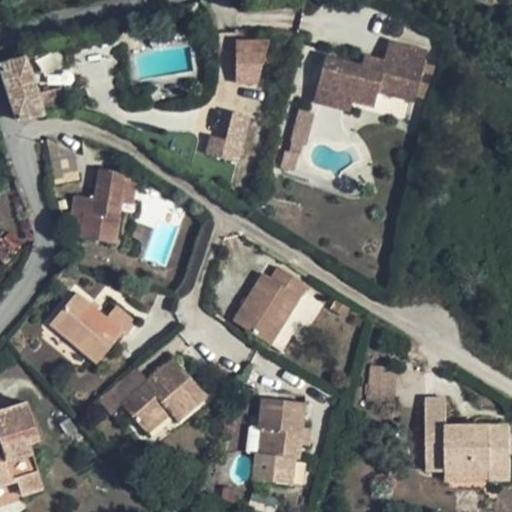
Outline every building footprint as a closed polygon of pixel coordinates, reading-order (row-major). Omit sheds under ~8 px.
[(273,55),(262,25),(247,30),(259,60),(273,55)] [(378,94),(414,102),(425,52),(387,44),(382,64),(380,73),(361,69),(324,61),(318,89),(335,93),(333,100),(352,104),(375,110),(378,94)] [(35,80),(26,57),(0,65),(0,66),(17,120),(45,114),(40,96),(35,80)] [(382,64),(363,59),(361,69),(380,73),(382,64)] [(335,93),(318,89),(314,106),(350,114),(352,104),(333,100),(335,93)] [(296,171),(312,112),(297,109),(282,167),(296,171)] [(242,162),(253,116),(237,112),(230,140),(216,136),(211,155),(242,162)] [(69,149),(50,137),(46,138),(50,159),(52,160),(57,185),(81,179),(77,154),(69,149)] [(126,173),(100,169),(96,198),(75,195),(72,219),(84,220),(81,238),(117,243),(122,202),(126,173)] [(137,174),(126,173),(122,202),(133,204),(137,174)] [(309,286),(280,268),(273,280),(265,274),(236,321),(273,345),(309,286)] [(107,318),(77,293),(51,324),(72,342),(97,364),(124,332),(127,335),(138,323),(118,305),(107,318)] [(350,308),(338,301),(333,309),(346,316),(350,308)] [(72,342),(51,324),(46,329),(67,347),(72,342)] [(209,398),(176,359),(151,381),(123,403),(146,429),(169,409),(173,414),(180,422),(209,398)] [(400,369),(373,366),(369,405),(395,408),(400,369)] [(112,391),(123,403),(151,381),(138,368),(112,391)] [(111,413),(123,403),(112,391),(101,400),(111,413)] [(308,404),(264,399),(260,428),(262,429),(267,429),(264,454),(259,453),(258,453),(255,480),(295,484),(298,458),(302,458),(308,404)] [(448,426),(448,400),(427,400),(428,470),(447,470),(493,469),(493,480),(511,479),(511,454),(511,426),(448,426)] [(40,439),(28,403),(0,411),(0,437),(1,441),(0,441),(0,485),(18,480),(22,494),(45,488),(30,442),(40,439)] [(173,414),(169,409),(146,429),(150,434),(173,414)] [(493,480),(493,469),(447,470),(447,481),(493,480)]
